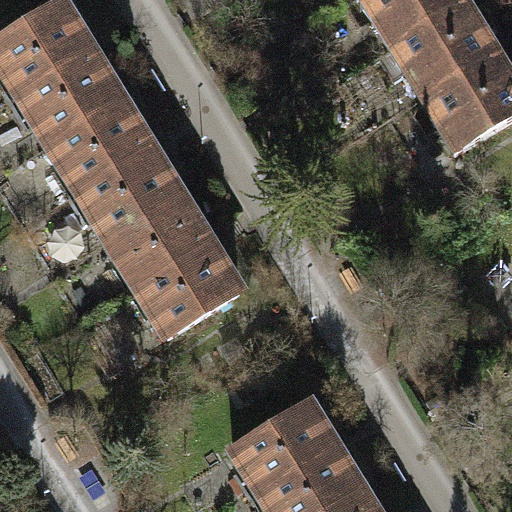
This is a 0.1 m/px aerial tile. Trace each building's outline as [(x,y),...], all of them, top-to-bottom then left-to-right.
[(0,76),(12,96),(96,43),(68,0),(59,0),(0,37),(0,76)] [(459,3),(456,0),(349,0),(380,51),(459,3)] [(491,57),(459,3),(380,51),(413,104),(491,57)] [(126,91),(96,43),(12,96),(41,143),(126,91)] [(511,117),(511,90),(491,57),(413,104),(445,158),(511,117)] [(71,193),(157,140),(126,91),(41,143),(71,193)] [(157,140),(71,193),(102,241),(187,189),(157,140)] [(131,289),(216,237),(187,189),(102,241),(131,289)] [(216,237),(131,289),(161,338),(246,286),(216,237)] [(226,450),(252,493),(327,447),(301,405),(226,450)] [(316,511),(353,490),(327,447),(252,493),(263,511),(316,511)] [(366,511),(353,490),(316,511),(366,511)]
